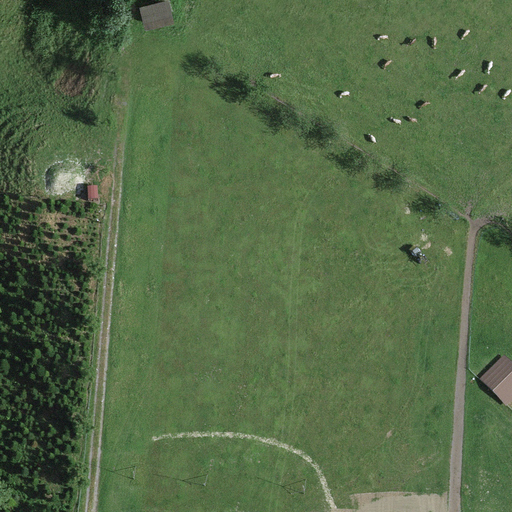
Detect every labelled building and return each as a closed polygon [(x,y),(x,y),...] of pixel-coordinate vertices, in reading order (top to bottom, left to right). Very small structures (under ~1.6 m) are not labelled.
[(168,0),(152,0),(139,4),(145,25),(173,17),(168,0)] [(172,88),(137,86),(135,125),(170,127),(172,88)] [(166,165),(131,163),(129,203),(164,205),(166,165)] [(160,242),(125,240),(122,279),(157,281),(160,242)] [(154,319),(119,317),(117,356),(152,358),(154,319)] [(486,407),(511,426),(511,383),(507,380),(486,407)] [(148,397),(113,395),(110,435),(146,437),(148,397)] [(139,511),(141,477),(106,475),(104,511),(139,511)]
